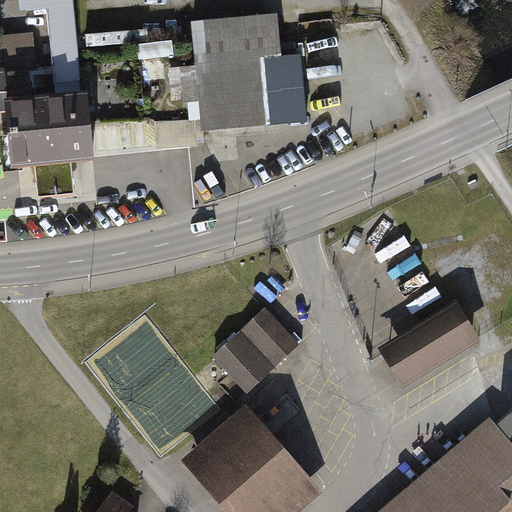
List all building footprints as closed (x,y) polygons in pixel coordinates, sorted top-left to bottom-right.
[(274,18),(189,25),(192,70),(176,71),(179,111),(195,110),(197,134),(315,126),(310,57),(277,60),(274,18)] [(129,49),(130,38),(91,36),(91,47),(129,49)] [(0,122),(5,122),(8,162),(34,161),(36,195),(72,193),(70,159),(89,157),(85,84),(31,87),(31,76),(39,75),(37,37),(0,39),(0,50),(1,60),(0,59),(0,122)] [(458,298),(380,346),(406,387),(483,339),(476,328),(458,298)] [(300,345),(267,308),(214,356),(248,393),(300,345)] [(248,402),(181,456),(227,511),(301,511),(324,493),(248,402)] [(511,511),(511,440),(492,417),(379,511),(511,511)] [(113,488),(95,511),(131,511),(136,505),(113,488)]
